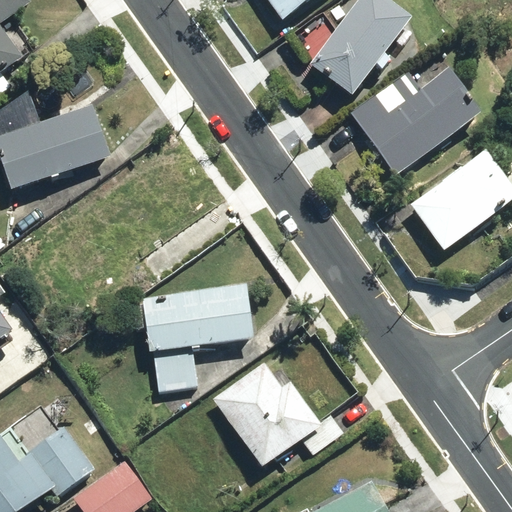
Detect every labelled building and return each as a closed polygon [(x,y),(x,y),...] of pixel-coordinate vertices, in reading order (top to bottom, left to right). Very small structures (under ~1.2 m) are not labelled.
[(32,7),(27,0),(0,0),(0,109),(15,99),(2,81),(24,66),(16,54),(28,46),(12,21),(32,7)] [(318,0),(261,0),(281,27),(318,0)] [(346,101),(410,25),(379,0),(361,0),(337,33),(324,14),(291,37),(313,66),(309,70),(346,101)] [(394,180),(479,120),(447,75),(421,94),(409,77),(351,118),(394,180)] [(0,164),(12,199),(111,165),(92,110),(0,142),(0,164)] [(511,208),(511,194),(483,156),(408,211),(443,259),(511,208)] [(132,299),(160,279),(136,246),(175,218),(146,171),(65,230),(74,242),(61,251),(82,280),(92,272),(106,290),(118,281),(132,299)] [(243,290),(142,303),(157,397),(199,391),(193,357),(252,348),(243,290)] [(0,350),(12,342),(0,325),(0,350)] [(270,376),(265,368),(212,403),(262,478),(305,449),(312,460),(346,437),(333,417),(318,427),(298,397),(304,392),(286,365),(270,376)] [(56,503),(94,474),(60,431),(16,465),(0,445),(0,511),(33,511),(52,498),(56,503)] [(142,511),(153,504),(124,464),(70,503),(75,511),(142,511)] [(381,511),(369,488),(323,511),(306,511),(303,511),(381,511)]
